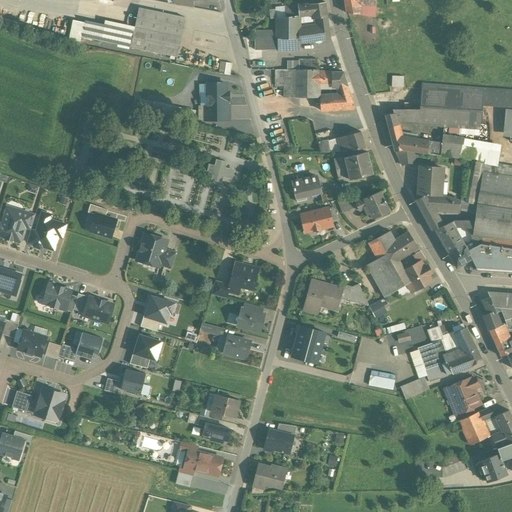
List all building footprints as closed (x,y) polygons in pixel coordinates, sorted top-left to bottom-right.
[(325,3),(297,6),(298,16),(298,17),(312,15),(313,27),(328,25),(327,17),(325,3)] [(297,6),(285,8),(286,17),(298,16),(297,6)] [(374,7),(346,6),(347,14),(359,15),(374,17),(374,7)] [(185,18),(138,8),(134,28),(181,38),(185,18)] [(286,17),(277,18),(277,31),(277,39),(298,39),(298,30),(298,17),(298,16),(286,17)] [(133,34),(84,23),(81,37),(130,47),(133,34)] [(313,27),(298,30),(298,39),(299,43),(313,42),(322,40),(330,39),(328,25),(313,27)] [(181,38),(134,28),(133,34),(130,47),(177,57),(181,38)] [(265,31),(254,30),(255,50),(266,50),(265,31)] [(277,31),(265,31),(266,50),(277,50),(277,39),(277,31)] [(298,39),(277,39),(277,50),(277,51),(299,51),(299,43),(298,39)] [(299,62),(299,70),(318,70),(318,60),(299,60),(299,62)] [(299,62),(287,62),(287,70),(299,70),(299,62)] [(284,70),(276,70),(275,86),(284,87),(284,70)] [(287,70),(284,70),(284,87),(283,97),(317,98),(317,84),(317,73),(318,70),(299,70),(287,70)] [(343,72),(317,73),(317,84),(330,84),(331,86),(336,86),(337,95),(349,94),(343,72)] [(404,78),(392,78),(392,89),(404,89),(404,78)] [(225,93),(225,84),(207,84),(207,106),(226,106),(225,101),(229,100),(228,93),(225,93)] [(482,88),(422,84),(422,89),(420,110),(419,124),(479,129),(481,100),(482,88)] [(511,90),(482,88),(481,100),(511,102),(511,90)] [(337,95),(321,96),(319,101),(319,111),(353,109),(349,94),(337,95)] [(207,106),(204,106),(205,120),(229,120),(229,106),(226,106),(207,106)] [(420,110),(392,110),(393,114),(385,115),(386,122),(395,122),(396,123),(419,124),(420,110)] [(428,142),(400,139),(397,127),(388,128),(394,152),(396,152),(402,150),(403,150),(415,152),(426,154),(428,142)] [(360,132),(339,138),(340,141),(343,152),(351,151),(365,148),(360,132)] [(501,146),(442,135),(441,145),(440,156),(472,161),(472,162),(486,164),(498,166),(498,165),(501,146)] [(337,138),(328,141),(329,152),(343,152),(340,141),(338,142),(337,138)] [(328,141),(319,143),(320,153),(323,153),(329,152),(328,141)] [(441,145),(428,142),(426,154),(440,156),(441,145)] [(403,150),(402,150),(396,152),(401,165),(407,163),(414,164),(415,152),(403,150)] [(367,153),(352,156),(344,158),(348,176),(349,180),(372,175),(367,153)] [(344,158),(334,160),(335,168),(341,166),(344,177),(348,176),(344,158)] [(233,170),(224,168),(225,162),(216,160),(214,166),(209,165),(207,174),(212,175),(211,181),(220,183),(222,177),(231,179),(233,170)] [(498,166),(486,164),(472,162),(471,167),(483,169),(482,172),(486,172),(487,166),(497,168),(498,166)] [(341,166),(335,168),(338,179),(344,177),(341,166)] [(511,170),(497,168),(487,166),(486,172),(511,176),(511,170)] [(442,168),(420,167),(417,195),(425,196),(440,197),(442,168)] [(483,169),(471,167),(465,202),(476,204),(482,172),(483,169)] [(511,176),(486,172),(482,172),(476,204),(511,209),(511,176)] [(316,177),(293,182),(294,187),(293,187),(294,191),(296,198),(305,196),(320,193),(316,177)] [(379,192),(355,203),(359,210),(363,208),(366,215),(370,214),(372,219),(389,212),(379,192)] [(432,209),(425,196),(414,200),(431,231),(434,230),(442,226),(432,209)] [(440,197),(425,196),(432,209),(459,210),(460,202),(459,201),(448,199),(449,197),(440,197)] [(349,198),(335,201),(341,214),(354,208),(349,198)] [(511,209),(476,204),(474,222),(473,230),(478,231),(478,234),(482,234),(482,233),(511,237),(511,209)] [(96,214),(106,217),(108,210),(90,205),(88,212),(96,214)] [(23,212),(9,208),(7,209),(2,225),(0,230),(0,236),(18,242),(21,241),(25,229),(30,212),(24,211),(23,212)] [(333,208),(328,209),(331,223),(338,219),(333,208)] [(328,209),(301,215),(305,232),(332,226),(331,223),(328,209)] [(35,214),(30,212),(25,229),(30,231),(31,229),(35,214)] [(92,232),(111,238),(116,220),(106,217),(96,214),(93,224),(94,224),(92,232)] [(62,224),(41,217),(36,231),(32,244),(33,244),(34,247),(39,248),(42,247),(53,250),(58,237),(62,224)] [(442,226),(434,230),(445,248),(459,240),(454,230),(456,228),(453,221),(442,226)] [(474,222),(469,221),(453,221),(456,228),(469,228),(470,235),(478,234),(478,231),(473,230),(474,222)] [(67,226),(62,224),(58,237),(63,238),(67,226)] [(30,231),(27,242),(32,244),(36,231),(31,229),(30,231)] [(408,232),(395,241),(389,231),(384,234),(391,247),(390,248),(391,250),(397,261),(398,260),(408,254),(418,247),(408,232)] [(167,241),(145,234),(136,260),(159,267),(159,266),(165,249),(167,241)] [(391,247),(384,234),(369,243),(377,259),(366,265),(384,298),(407,284),(411,282),(404,271),(398,260),(397,261),(391,250),(390,248),(391,247)] [(459,240),(445,248),(456,268),(471,259),(467,252),(460,239),(459,240)] [(511,249),(479,245),(467,252),(471,259),(476,268),(511,270),(511,249)] [(176,252),(165,249),(159,266),(171,270),(176,252)] [(420,262),(404,271),(411,282),(407,284),(411,292),(431,282),(427,275),(431,273),(427,267),(424,269),(420,262)] [(259,269),(235,263),(230,284),(228,291),(229,291),(239,294),(242,285),(254,288),(259,269)] [(0,290),(15,296),(22,275),(7,271),(7,273),(0,270),(0,290)] [(230,284),(215,281),(211,295),(227,299),(229,291),(228,291),(230,284)] [(341,289),(312,281),(303,310),(316,313),(319,305),(336,310),(340,297),(342,289),(341,289)] [(72,291),(49,284),(46,292),(44,293),(42,297),(44,299),(42,304),(65,311),(70,295),(72,291)] [(352,287),(343,284),(341,289),(342,289),(340,297),(348,300),(352,287)] [(358,284),(352,287),(348,300),(368,305),(358,284)] [(496,293),(489,296),(490,298),(483,301),(485,308),(483,309),(486,315),(483,316),(489,331),(501,326),(496,313),(501,311),(508,307),(503,294),(497,296),(496,293)] [(78,294),(73,310),(84,313),(89,298),(78,294)] [(511,294),(503,294),(508,307),(501,311),(506,324),(511,322),(511,294)] [(77,297),(70,295),(65,311),(72,313),(73,310),(77,297)] [(174,304),(152,297),(146,316),(161,321),(166,323),(169,312),(171,313),(174,304)] [(84,315),(107,323),(113,305),(105,303),(106,301),(97,299),(97,300),(89,298),(84,313),(84,315)] [(386,311),(381,302),(371,307),(376,316),(386,311)] [(263,308),(246,304),(245,309),(261,313),(263,308)] [(245,309),(242,308),(240,317),(243,318),(241,327),(251,330),(252,332),(257,333),(258,332),(260,332),(262,323),(260,322),(263,313),(261,313),(245,309)] [(19,322),(21,315),(14,313),(11,320),(19,322)] [(141,327),(157,332),(161,321),(146,316),(144,316),(141,327)] [(18,324),(4,319),(3,323),(4,323),(1,334),(14,338),(18,324)] [(223,329),(209,325),(207,332),(221,336),(223,329)] [(501,326),(489,331),(501,357),(507,354),(511,352),(511,340),(510,341),(503,325),(501,326)] [(317,364),(325,333),(300,326),(292,357),(317,364)] [(443,326),(438,328),(441,337),(446,335),(443,326)] [(437,328),(427,331),(432,344),(441,340),(441,337),(438,328),(437,328)] [(46,337),(32,333),(31,330),(27,329),(24,330),(23,330),(17,349),(25,352),(24,353),(33,355),(33,354),(40,356),(46,337)] [(481,360),(465,329),(453,334),(461,348),(446,354),(449,362),(447,363),(452,374),(470,367),(481,360)] [(104,340),(82,333),(77,349),(75,354),(92,359),(94,353),(99,355),(104,340)] [(338,338),(354,342),(356,337),(339,333),(338,338)] [(409,333),(398,336),(400,343),(411,340),(409,333)] [(161,343),(140,336),(135,354),(150,358),(155,360),(161,343)] [(251,342),(227,336),(225,343),(229,344),(227,354),(246,359),(251,342)] [(432,344),(417,349),(425,372),(438,366),(442,377),(452,374),(447,363),(449,362),(446,354),(441,340),(432,344)] [(49,342),(45,356),(57,360),(59,356),(61,346),(49,342)] [(75,354),(77,349),(62,345),(61,346),(59,356),(74,360),(75,354)] [(130,364),(147,368),(150,358),(135,354),(133,353),(130,364)] [(122,383),(120,389),(124,390),(141,394),(146,375),(125,369),(122,383)] [(394,380),(370,376),(368,385),(392,390),(394,380)] [(424,378),(400,387),(405,400),(429,390),(424,378)] [(474,378),(447,389),(457,413),(471,408),(477,405),(473,396),(475,396),(473,389),(478,387),(474,378)] [(107,379),(104,391),(122,395),(124,390),(120,389),(122,383),(107,379)] [(180,392),(182,381),(176,380),(173,391),(180,392)] [(49,391),(44,391),(42,390),(35,414),(56,421),(57,418),(58,419),(64,401),(63,401),(64,397),(62,397),(58,393),(54,391),(49,391)] [(31,396),(17,391),(12,407),(26,412),(31,396)] [(239,401),(216,395),(212,412),(222,415),(235,418),(239,401)] [(492,407),(477,413),(481,422),(485,421),(495,416),(496,416),(492,407)] [(457,413),(455,415),(457,421),(459,420),(474,414),(471,408),(457,413)] [(511,443),(511,417),(508,410),(496,416),(495,416),(502,431),(504,430),(510,444),(511,443)] [(222,415),(212,412),(209,411),(207,417),(218,420),(221,421),(222,415)] [(474,414),(459,420),(463,431),(469,445),(487,438),(488,437),(487,437),(492,435),(485,421),(481,422),(477,413),(474,414)] [(207,417),(200,416),(197,425),(204,427),(205,423),(217,426),(218,420),(207,417)] [(502,431),(495,416),(485,421),(492,435),(487,437),(488,437),(487,438),(492,450),(497,449),(510,444),(504,430),(502,431)] [(457,421),(449,424),(454,434),(463,431),(459,420),(457,421)] [(217,426),(205,423),(204,427),(202,435),(209,437),(209,440),(222,444),(223,440),(227,442),(230,430),(217,426)] [(296,427),(278,424),(276,432),(293,436),(293,437),(296,427)] [(276,432),(269,430),(264,449),(271,451),(274,449),(289,453),(293,437),(293,436),(276,432)] [(15,431),(13,438),(24,441),(30,443),(32,437),(15,431)] [(0,443),(0,454),(18,460),(24,441),(13,438),(3,435),(0,443)] [(198,446),(182,442),(180,451),(187,453),(187,450),(196,452),(198,446)] [(511,443),(510,444),(497,449),(499,454),(501,458),(511,454),(511,443)] [(196,452),(187,450),(187,453),(184,466),(183,468),(193,470),(217,476),(222,458),(196,452)] [(459,453),(444,459),(446,467),(462,461),(459,453)] [(501,458),(499,454),(479,461),(487,482),(506,475),(507,475),(501,458)] [(271,467),(258,464),(252,485),(263,488),(264,484),(281,488),(286,469),(271,465),(271,467)] [(193,470),(183,468),(184,466),(181,465),(179,472),(192,476),(193,470)] [(192,476),(179,472),(176,484),(189,487),(192,476)] [(443,479),(432,480),(433,491),(444,491),(443,479)] [(263,488),(252,485),(250,494),(261,494),(263,488)] [(5,498),(1,511),(8,511),(12,501),(5,498)] [(189,511),(191,506),(174,502),(172,511),(173,511),(180,511),(181,510),(186,511),(189,511)]
